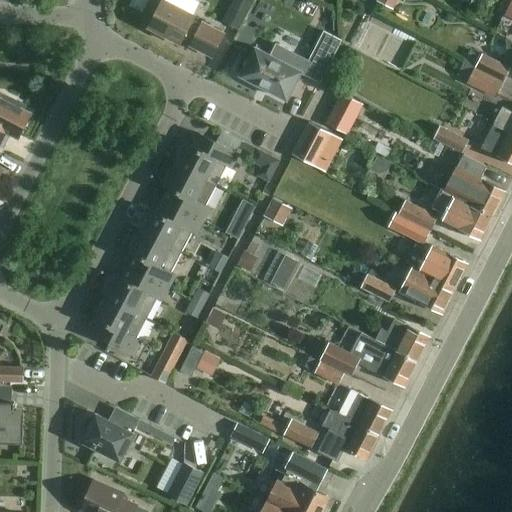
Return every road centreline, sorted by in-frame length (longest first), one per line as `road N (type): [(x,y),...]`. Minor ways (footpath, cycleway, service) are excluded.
road 1 (tertiary): [(361,511),(511,220)]
road 2 (residential): [(57,325),(187,83)]
road 3 (residential): [(0,230),(97,39)]
road 4 (residential): [(221,425),(143,388),(115,389),(57,361)]
road 5 (residential): [(52,511),(57,361)]
